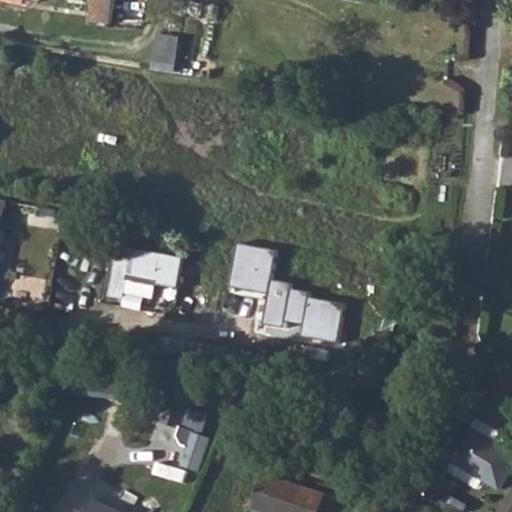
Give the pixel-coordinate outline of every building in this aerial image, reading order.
[(90,0),(87,22),(109,25),(112,0),(90,0)] [(159,33),(155,66),(179,69),(183,35),(159,33)] [(0,224),(12,227),(16,206),(0,203),(0,224)] [(0,297),(4,298),(8,273),(0,271),(0,268),(4,245),(9,246),(12,227),(0,224),(0,297)] [(303,336),(339,341),(345,305),(312,301),(313,293),(297,290),(298,283),(274,280),(278,251),(235,244),(228,289),(268,294),(263,326),(283,329),(285,318),(306,321),(303,336)] [(158,289),(179,286),(184,260),(117,247),(108,294),(155,303),(158,289)] [(79,370),(77,394),(140,400),(142,376),(79,370)] [(486,427),(450,462),(488,502),(511,479),(511,471),(503,462),(511,454),(486,427)] [(204,471),(214,435),(189,428),(180,464),(204,471)] [(254,508),(263,511),(297,511),(306,488),(267,473),(254,508)] [(306,488),(297,511),(346,511),(349,505),(306,488)] [(402,511),(413,500),(405,494),(396,505),(390,511),(402,511)] [(125,511),(95,499),(89,511),(125,511)]
